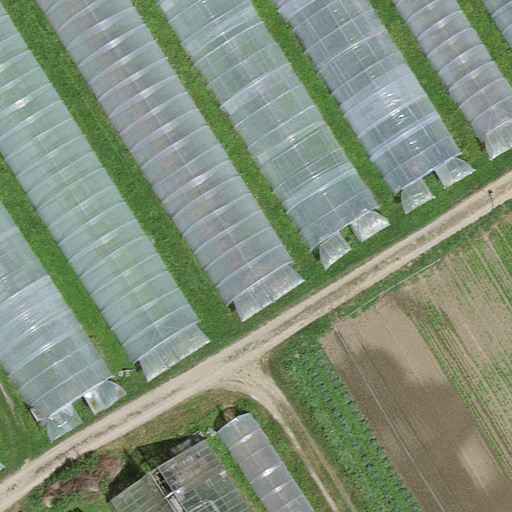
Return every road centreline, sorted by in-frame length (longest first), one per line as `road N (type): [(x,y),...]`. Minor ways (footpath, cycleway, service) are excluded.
road 1 (track): [(511,172),(0,506)]
road 2 (track): [(330,511),(231,356)]
